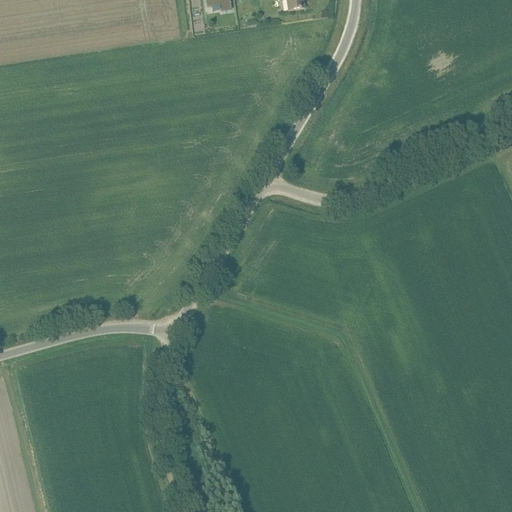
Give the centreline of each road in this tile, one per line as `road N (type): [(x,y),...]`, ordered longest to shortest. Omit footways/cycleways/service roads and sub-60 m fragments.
road 1 (unclassified): [(266,180),(344,202),(511,128)]
road 2 (unclassified): [(266,180),(336,63),(356,0)]
road 3 (unclassified): [(182,511),(156,411),(174,335)]
road 4 (unclassified): [(174,335),(266,180)]
road 5 (unclassified): [(0,356),(112,329),(174,335)]
